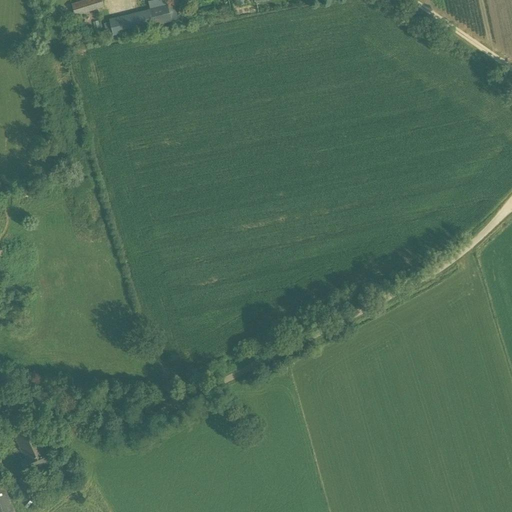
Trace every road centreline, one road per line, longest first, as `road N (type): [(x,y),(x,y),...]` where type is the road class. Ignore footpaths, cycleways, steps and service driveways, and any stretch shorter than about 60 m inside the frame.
road 1 (unclassified): [(511,205),(427,276),(132,421),(79,414),(0,384)]
road 2 (unclassified): [(405,0),(511,71)]
